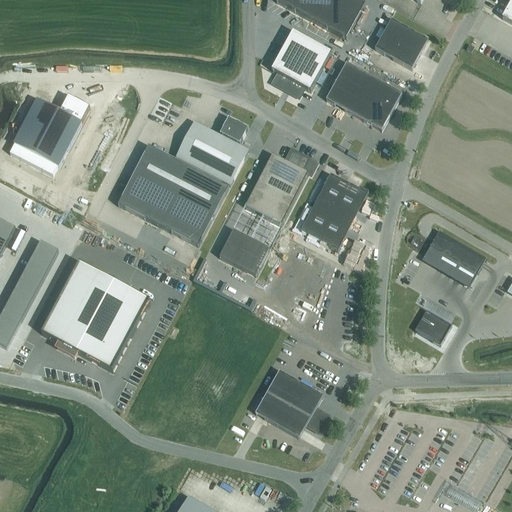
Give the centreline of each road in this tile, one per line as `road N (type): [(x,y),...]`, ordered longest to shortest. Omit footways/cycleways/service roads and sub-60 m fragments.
road 1 (unclassified): [(316,488),(146,442),(93,402),(0,378)]
road 2 (unclassified): [(398,183),(431,92),(480,0)]
road 3 (unclassified): [(378,381),(378,302),(398,183)]
road 4 (unclassified): [(398,183),(243,101)]
road 5 (unclassified): [(154,76),(91,216)]
road 6 (unclassified): [(154,76),(17,76)]
road 7 (unclassified): [(511,378),(378,381)]
road 8 (unknown): [(378,366),(322,344),(269,308)]
road 9 (unclassified): [(378,381),(316,488)]
